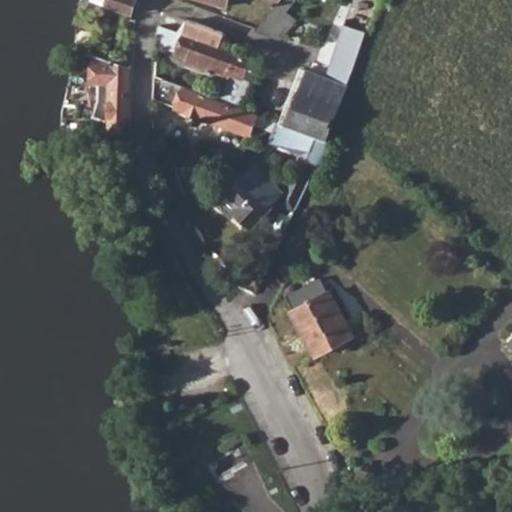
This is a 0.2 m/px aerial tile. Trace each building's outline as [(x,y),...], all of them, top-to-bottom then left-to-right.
[(92,0),(131,15),(135,0),(92,0)] [(279,0),(276,4),(285,11),(294,0),(279,0)] [(279,38),(295,18),(285,11),(276,4),(255,29),(279,38)] [(99,18),(114,23),(117,13),(103,7),(99,18)] [(241,108),(258,63),(217,47),(222,33),(189,21),(184,35),(159,26),(157,45),(194,59),(191,67),(226,80),(219,99),(241,108)] [(325,140),(366,30),(344,24),(326,77),(307,70),(300,89),(286,125),(325,140)] [(128,119),(130,68),(94,55),(93,82),(109,83),(107,133),(123,133),(128,119)] [(249,135),(257,114),(241,108),(219,99),(154,75),(153,99),(249,135)] [(279,123),(286,125),(300,89),(292,87),(279,123)] [(319,166),(329,142),(325,140),(286,125),(279,123),(278,122),(270,143),(298,154),(288,175),(309,182),(319,166)] [(256,166),(229,192),(225,187),(214,197),(232,216),(236,212),(250,227),(276,201),(295,210),(309,182),(288,175),(281,190),(256,166)] [(315,355),(353,335),(329,290),(326,292),(319,278),(286,296),(293,310),(291,311),(315,355)] [(159,416),(169,413),(166,401),(156,405),(159,416)]
